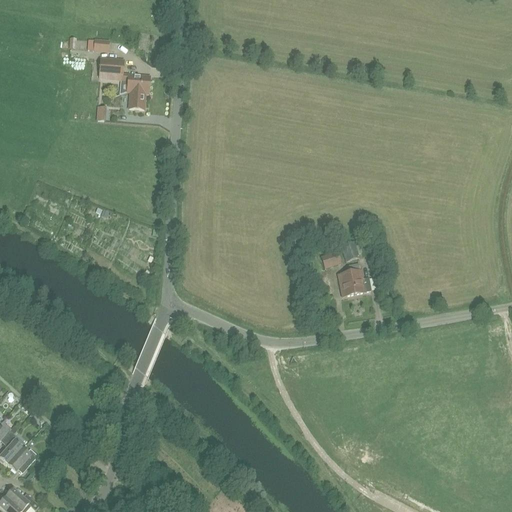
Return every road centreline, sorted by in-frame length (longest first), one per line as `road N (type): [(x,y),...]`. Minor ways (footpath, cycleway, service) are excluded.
road 1 (unclassified): [(168,302),(281,346),(511,308)]
road 2 (unclassified): [(168,302),(177,0)]
road 3 (unclassified): [(92,511),(109,485),(168,302)]
